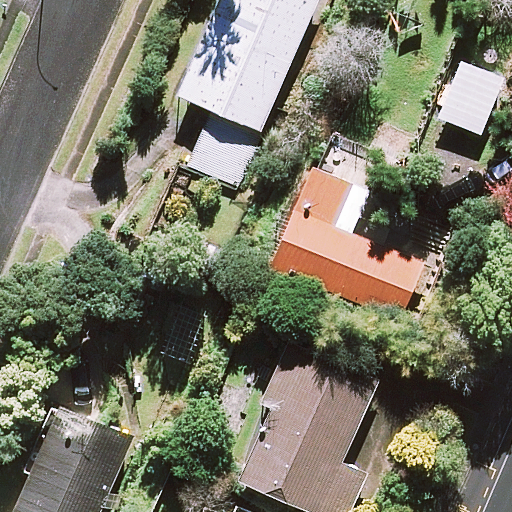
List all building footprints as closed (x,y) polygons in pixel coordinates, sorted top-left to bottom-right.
[(224,0),(182,98),(207,108),(183,164),(238,187),(319,0),(224,0)] [(503,80),(459,63),(438,119),(482,135),(503,80)] [(274,269),(287,275),(279,292),(336,317),(343,299),(400,323),(425,266),(365,240),(382,201),(315,172),(274,269)] [(380,378),(291,341),(266,403),(272,406),(240,482),(312,511),(352,511),(368,475),(344,465),(380,378)] [(102,511),(134,439),(62,408),(17,511),(102,511)]
